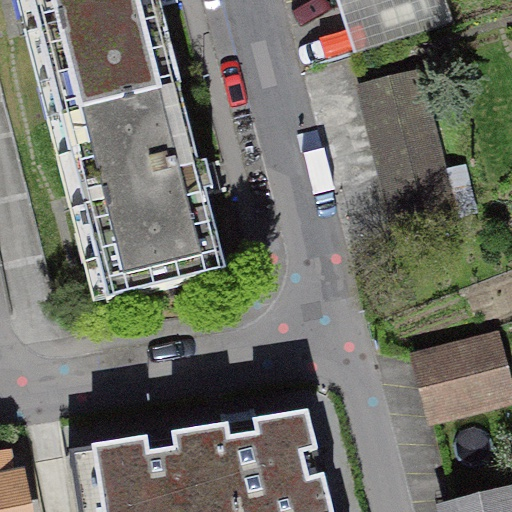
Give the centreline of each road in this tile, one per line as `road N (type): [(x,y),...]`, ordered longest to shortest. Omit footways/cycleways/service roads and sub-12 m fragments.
road 1 (residential): [(263,0),(348,337)]
road 2 (residential): [(10,405),(348,337)]
road 3 (residential): [(348,337),(393,511)]
